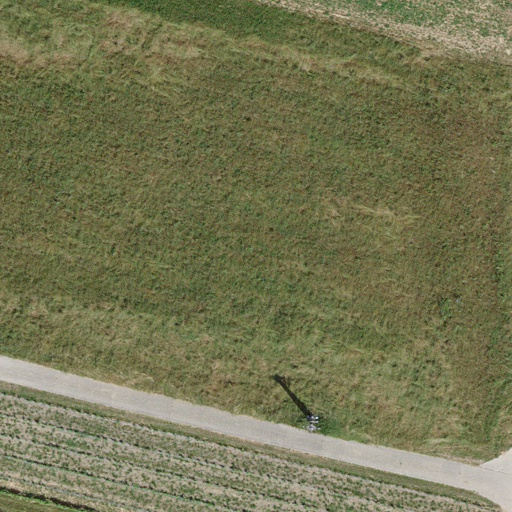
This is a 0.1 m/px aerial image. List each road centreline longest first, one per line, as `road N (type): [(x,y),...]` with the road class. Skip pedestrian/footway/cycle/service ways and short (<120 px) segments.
road 1 (track): [(0,369),(511,488)]
road 2 (track): [(511,236),(490,0)]
